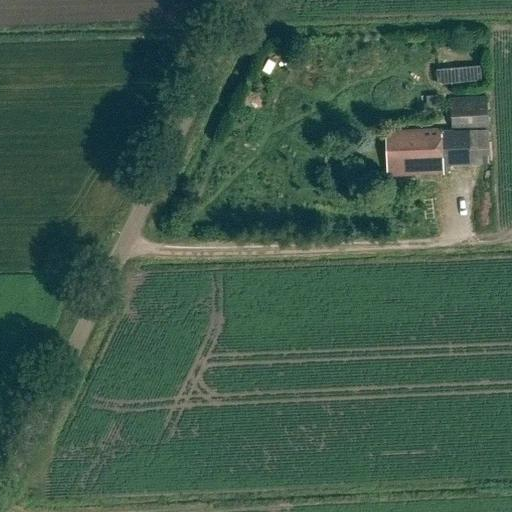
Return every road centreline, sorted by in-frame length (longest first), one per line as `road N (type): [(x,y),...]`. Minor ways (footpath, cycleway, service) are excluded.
road 1 (unclassified): [(0,500),(242,0)]
road 2 (track): [(123,247),(430,246),(451,236)]
